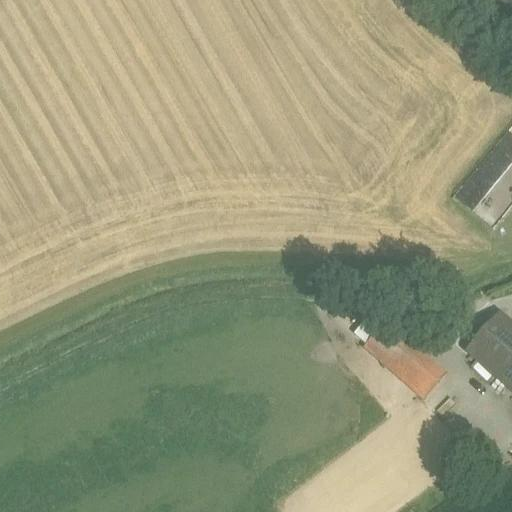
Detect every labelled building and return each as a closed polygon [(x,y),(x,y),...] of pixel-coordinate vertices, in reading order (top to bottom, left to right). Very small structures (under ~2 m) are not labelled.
[(511,0),(490,0),(511,14),(511,0)] [(511,131),(456,198),(474,213),(481,204),(498,219),(511,202),(511,131)] [(511,331),(497,319),(468,352),(511,391),(511,331)] [(357,338),(369,348),(383,330),(371,320),(357,338)] [(392,323),(367,352),(426,405),(451,377),(392,323)]
